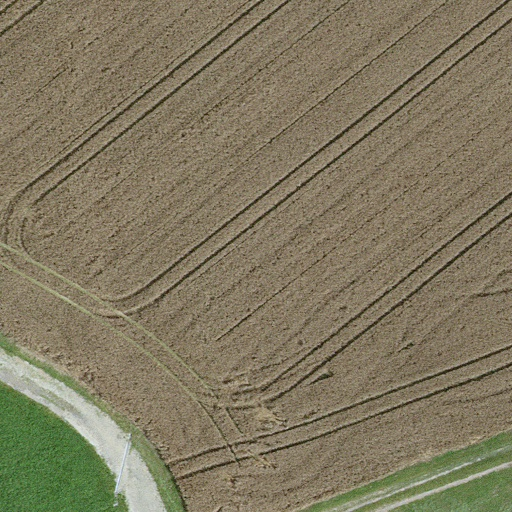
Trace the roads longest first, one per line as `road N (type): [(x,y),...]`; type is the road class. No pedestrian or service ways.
road 1 (track): [(0,356),(73,397),(148,511)]
road 2 (track): [(511,455),(360,511)]
